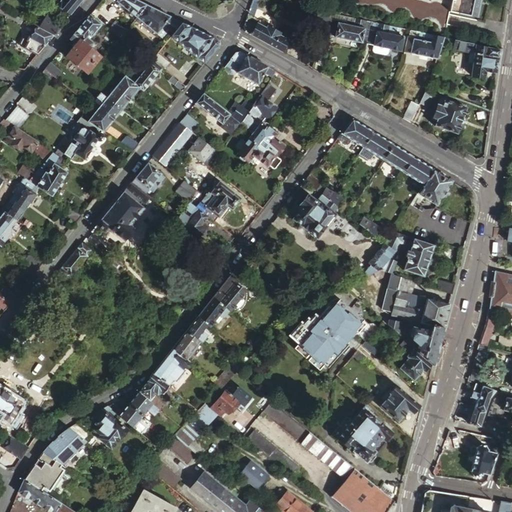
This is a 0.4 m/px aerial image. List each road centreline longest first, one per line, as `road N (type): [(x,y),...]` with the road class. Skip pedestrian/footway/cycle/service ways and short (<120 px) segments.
road 1 (residential): [(349,103),(147,370),(55,425),(10,481)]
road 2 (residential): [(0,327),(232,36)]
road 3 (tertiary): [(493,185),(431,422)]
road 4 (residential): [(349,103),(493,185)]
road 5 (residential): [(232,36),(349,103)]
road 6 (residential): [(431,422),(505,438),(487,492)]
road 7 (tertiary): [(510,59),(493,185)]
